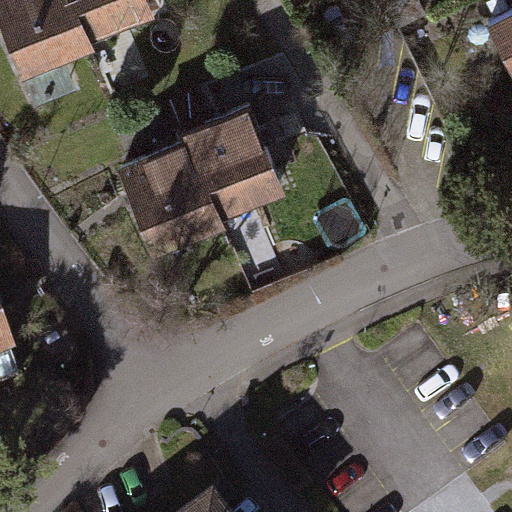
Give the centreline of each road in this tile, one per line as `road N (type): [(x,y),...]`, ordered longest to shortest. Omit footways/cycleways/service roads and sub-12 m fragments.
road 1 (residential): [(155,397),(313,307),(511,235)]
road 2 (residential): [(0,181),(155,397)]
road 3 (residential): [(22,511),(155,397)]
